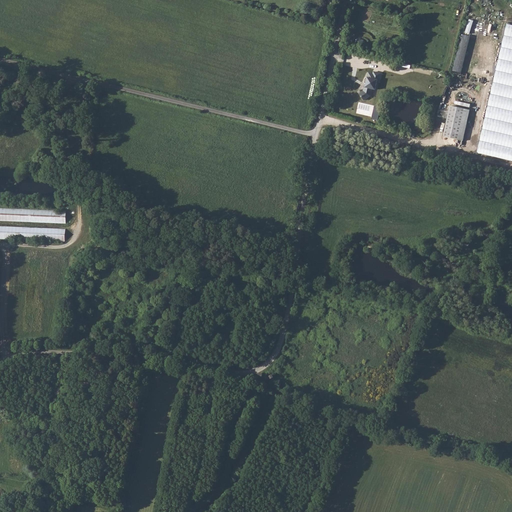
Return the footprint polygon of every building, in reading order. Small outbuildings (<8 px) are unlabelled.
[(511,25),(506,25),(477,154),(511,161),(511,25)] [(461,34),(452,71),(461,73),(470,36),(461,34)] [(363,91),(360,94),(364,100),(370,96),(372,89),(375,90),(377,80),(379,81),(381,74),(374,72),(373,74),(369,73),(367,78),(366,78),(365,78),(364,83),(365,84),(366,84),(365,87),(364,87),(363,91)] [(450,107),(443,136),(462,141),(469,111),(450,107)] [(0,218),(65,222),(66,211),(0,207),(0,218)] [(0,237),(65,241),(66,229),(0,226),(0,237)]
